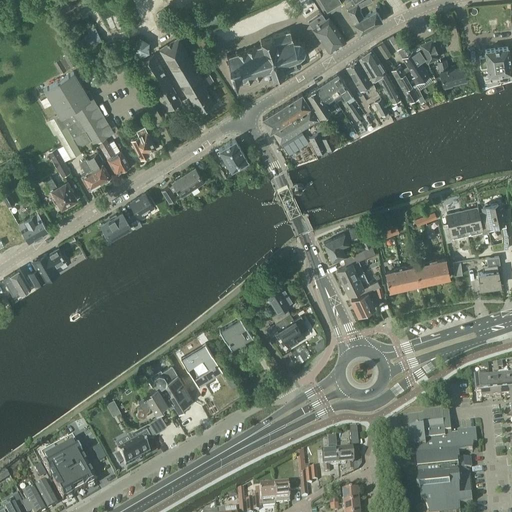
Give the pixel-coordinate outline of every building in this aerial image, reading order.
[(317,0),(323,9),(326,7),(327,8),(340,0),(344,0),(345,2),(348,0),(317,0)] [(354,6),(348,9),(354,22),(353,22),(357,29),(359,33),(382,19),(376,9),(363,16),(358,7),(372,0),(371,0),(363,0),(356,4),(353,6),(354,6)] [(157,13),(161,21),(172,15),(168,8),(157,13)] [(213,9),(193,17),(199,32),(219,23),(213,9)] [(180,15),(183,21),(191,17),(188,11),(180,15)] [(322,13),(321,13),(309,22),(312,28),(326,48),(328,51),(329,51),(329,52),(346,41),(329,16),(326,18),(322,13)] [(165,21),(170,29),(183,23),(178,14),(165,21)] [(93,23),(72,33),(83,54),(103,43),(93,23)] [(300,56),(299,54),(302,52),(304,53),(305,52),(302,51),(303,48),(306,48),(306,46),(304,46),(302,42),(304,42),(303,40),(301,41),(298,39),(298,37),(297,37),(297,39),(293,39),(292,36),(290,28),(273,33),(274,36),(261,40),(262,44),(227,55),(236,84),(237,84),(236,81),(244,79),(244,81),(246,81),(245,79),(253,76),(253,78),(255,78),(254,76),(261,73),(262,76),(263,76),(266,77),(270,76),(272,74),(296,66),(298,65),(300,62),(298,57),(300,56)] [(202,78),(177,36),(158,48),(186,96),(188,95),(197,110),(213,101),(204,85),(212,80),(208,74),(202,78)] [(431,37),(419,42),(420,45),(421,46),(425,57),(427,61),(438,56),(435,49),(437,48),(434,41),(433,42),(431,37)] [(383,42),(377,46),(384,56),(385,58),(391,54),(383,42)] [(376,44),(371,47),(381,63),(386,60),(385,58),(384,56),(377,46),(376,44)] [(404,44),(398,48),(408,64),(405,66),(416,83),(426,76),(428,75),(419,61),(425,57),(421,46),(413,51),(412,50),(409,52),(404,44)] [(486,54),(479,55),(481,66),(487,65),(488,73),(510,70),(507,47),(507,46),(485,49),(486,54)] [(357,57),(371,79),(378,75),(392,101),(399,97),(381,63),(371,47),(357,57)] [(55,62),(61,72),(70,66),(71,66),(77,63),(70,51),(64,55),(64,56),(55,62)] [(139,62),(157,93),(156,94),(165,110),(180,102),(171,86),(172,86),(153,53),(139,62)] [(377,92),(371,79),(357,57),(346,65),(360,89),(366,85),(372,95),(377,92)] [(439,64),(437,64),(438,68),(440,68),(444,86),(451,84),(450,81),(464,77),(461,65),(455,66),(454,64),(451,65),(451,67),(447,68),(445,59),(438,61),(439,64)] [(399,63),(391,68),(395,75),(409,101),(413,98),(418,96),(414,90),(419,87),(416,83),(405,66),(402,68),(399,63)] [(134,67),(137,73),(143,70),(139,64),(134,67)] [(73,137),(79,134),(72,123),(74,122),(64,105),(87,92),(74,70),(44,88),(59,113),(49,119),(57,132),(67,126),(73,137)] [(337,71),(331,75),(345,97),(346,97),(349,102),(351,101),(355,99),(351,94),(337,71)] [(331,75),(323,80),(336,100),(341,97),(342,99),(345,97),(331,75)] [(323,80),(316,85),(330,109),(333,113),(336,111),(336,110),(341,107),(336,100),(323,80)] [(316,85),(303,94),(312,108),(314,106),(320,115),(330,109),(316,85)] [(86,130),(91,139),(93,143),(97,140),(107,156),(106,157),(115,172),(121,169),(124,169),(126,168),(127,165),(128,165),(119,149),(114,140),(109,142),(105,136),(112,132),(92,98),(91,99),(87,92),(64,105),(74,122),(72,123),(79,134),(86,130)] [(301,92),(262,116),(271,129),(273,128),(280,138),(316,115),(312,108),(303,94),(301,92)] [(41,100),(45,107),(52,103),(48,95),(41,100)] [(345,97),(342,99),(346,106),(347,106),(357,120),(359,118),(362,117),(351,101),(349,102),(346,97),(345,97)] [(374,100),(382,114),(388,110),(381,97),(374,100)] [(315,126),(318,132),(319,134),(325,130),(322,123),(315,126)] [(131,137),(140,156),(144,157),(147,155),(147,153),(149,152),(148,150),(154,147),(146,129),(145,130),(142,125),(136,128),(138,134),(131,137)] [(81,151),(76,142),(73,137),(67,126),(57,132),(71,157),(81,151)] [(302,129),(281,142),(288,154),(309,141),(302,129)] [(83,144),(91,139),(86,130),(79,134),(73,137),(76,142),(83,144)] [(328,136),(325,130),(319,134),(326,149),(327,148),(328,150),(335,146),(330,135),(328,136)] [(319,134),(318,132),(309,136),(317,153),(326,149),(319,134)] [(234,138),(219,147),(219,148),(231,168),(239,164),(242,169),(244,170),(250,166),(250,164),(234,138)] [(69,172),(55,148),(47,152),(61,176),(69,172)] [(87,158),(86,159),(100,182),(102,181),(104,181),(108,179),(109,176),(101,162),(103,160),(98,151),(86,158),(87,158)] [(100,182),(86,159),(80,162),(85,172),(81,174),(89,188),(92,188),(95,187),(96,184),(100,182)] [(176,197),(171,190),(176,187),(180,192),(183,190),(184,193),(190,189),(189,187),(202,178),(194,165),(171,179),(173,183),(168,186),(167,184),(161,188),(169,201),(176,197)] [(53,194),(51,195),(55,202),(57,200),(60,205),(68,201),(71,201),(72,200),(73,198),(74,198),(69,188),(71,187),(66,180),(57,186),(52,177),(45,181),(53,194)] [(129,201),(141,219),(144,216),(142,212),(153,205),(144,191),(129,201)] [(3,196),(9,207),(15,203),(9,193),(3,196)] [(482,206),(484,213),(487,228),(488,227),(499,225),(502,236),(508,234),(503,209),(499,210),(498,203),(482,206)] [(477,207),(462,211),(467,232),(481,229),(482,234),(489,232),(488,227),(487,228),(484,213),(479,214),(477,207)] [(467,232),(462,211),(447,214),(450,226),(444,227),(447,242),(453,240),(452,236),(467,232)] [(110,219),(102,224),(106,231),(110,238),(131,226),(134,224),(136,228),(141,225),(142,224),(135,212),(124,218),(121,212),(116,215),(116,213),(109,217),(110,219)] [(434,212),(425,215),(427,221),(437,217),(434,212)] [(19,223),(29,241),(29,242),(30,241),(48,231),(48,230),(39,214),(37,213),(19,223)] [(427,221),(425,215),(415,219),(417,225),(427,221)] [(352,235),(358,233),(366,231),(364,224),(350,228),(352,235)] [(397,226),(387,230),(389,236),(399,232),(397,226)] [(389,236),(387,230),(377,233),(379,239),(389,236)] [(323,242),(326,249),(336,245),(337,247),(341,245),(341,246),(349,242),(344,233),(340,235),(323,242)] [(336,245),(326,249),(331,260),(345,254),(341,246),(341,245),(337,247),(336,245)] [(336,269),(342,281),(357,273),(355,268),(361,265),(358,259),(365,256),(366,258),(376,253),(372,245),(371,246),(365,248),(364,249),(343,259),(346,264),(336,269)] [(37,268),(29,272),(36,284),(44,279),(44,280),(55,274),(58,272),(59,272),(58,271),(55,266),(55,265),(65,259),(63,255),(61,252),(59,248),(49,253),(48,254),(47,252),(42,255),(38,257),(33,260),(37,268)] [(483,271),(477,272),(478,279),(479,279),(480,287),(500,284),(497,263),(500,263),(499,255),(486,257),(487,265),(482,265),(483,271)] [(430,261),(415,265),(419,283),(434,280),(449,276),(445,258),(430,261)] [(452,262),(454,275),(462,274),(460,261),(452,262)] [(415,265),(400,268),(385,271),(389,290),(404,286),(419,283),(415,265)] [(20,268),(4,278),(13,294),(19,291),(20,293),(31,287),(20,268)] [(367,291),(376,287),(379,285),(377,279),(369,282),(364,271),(358,274),(357,273),(342,281),(348,293),(357,288),(360,294),(367,291)] [(271,314),(275,321),(290,312),(286,306),(295,301),(284,283),(267,293),(277,310),(271,314)] [(367,291),(360,294),(351,299),(358,314),(374,306),(367,291)] [(290,312),(275,321),(279,328),(278,329),(288,346),(305,336),(303,331),(309,328),(301,315),(294,319),(290,312)] [(240,316),(219,329),(232,349),(240,344),(242,347),(247,344),(246,341),(252,337),(240,316)] [(223,371),(205,342),(180,356),(198,386),(223,371)] [(150,375),(157,385),(168,403),(167,403),(170,407),(175,405),(178,411),(185,407),(184,405),(193,399),(171,364),(162,370),(160,368),(150,375)] [(501,397),(510,395),(507,376),(507,372),(498,373),(498,377),(501,397)] [(481,399),(491,398),(489,378),(485,378),(484,373),(474,375),(476,390),(480,390),(481,399)] [(231,375),(226,378),(229,383),(234,380),(231,375)] [(491,398),(501,397),(498,377),(489,378),(491,398)] [(157,385),(149,389),(150,391),(145,395),(145,394),(139,398),(143,406),(143,408),(140,407),(138,409),(137,412),(137,414),(138,416),(144,417),(146,416),(147,411),(149,410),(150,405),(151,404),(156,413),(164,408),(163,406),(167,403),(168,403),(157,385)] [(114,399),(109,402),(112,407),(117,404),(114,399)] [(409,432),(409,436),(451,432),(449,411),(442,412),(442,411),(441,410),(440,410),(439,410),(425,411),(423,415),(407,417),(406,417),(405,417),(404,418),(404,419),(403,420),(404,430),(409,432)] [(149,422),(155,432),(165,426),(159,415),(149,422)] [(348,426),(348,429),(350,447),(357,446),(356,428),(355,426),(348,426)] [(119,454),(114,457),(119,465),(123,462),(125,466),(134,461),(140,458),(149,453),(144,443),(153,439),(147,427),(128,437),(131,443),(118,450),(117,451),(119,454)] [(476,430),(457,432),(458,434),(451,435),(451,432),(409,436),(412,441),(410,442),(411,447),(406,447),(407,455),(416,456),(421,503),(424,503),(427,511),(459,511),(459,505),(472,502),(468,469),(471,469),(469,459),(460,460),(459,459),(458,453),(468,451),(472,451),(474,443),(477,442),(476,430)] [(71,439),(40,456),(43,463),(42,463),(41,463),(48,476),(49,478),(51,477),(53,481),(52,482),(53,484),(55,489),(62,501),(63,501),(63,500),(83,490),(96,483),(95,482),(95,483),(82,458),(75,445),(71,439)] [(99,446),(92,450),(99,462),(106,458),(99,446)] [(351,450),(336,451),(337,465),(345,465),(346,471),(352,470),(352,464),(351,450)] [(337,465),(336,451),(320,453),(321,467),(322,467),(322,473),(328,472),(328,466),(337,465)] [(34,468),(37,473),(42,470),(39,465),(34,468)] [(303,471),(304,474),(305,474),(306,484),(311,484),(311,481),(316,481),(315,468),(309,468),(309,471),(303,471)] [(5,470),(0,473),(0,482),(9,477),(5,470)] [(287,485),(273,486),(274,504),(288,503),(288,500),(289,499),(288,491),(296,491),(301,490),(300,487),(306,487),(306,484),(305,474),(304,474),(298,474),(299,480),(296,481),(294,481),(294,484),(287,485)] [(36,487),(34,488),(46,509),(57,503),(46,481),(44,482),(42,481),(36,485),(36,487)] [(273,486),(259,487),(260,502),(262,502),(262,505),(263,507),(274,506),(274,504),(273,486)] [(251,497),(251,500),(251,503),(258,502),(260,502),(259,487),(254,488),(255,497),(251,497)] [(40,511),(46,509),(34,488),(33,488),(30,488),(24,491),(24,493),(23,494),(26,500),(21,503),(25,511),(28,511),(32,510),(32,511),(40,511)] [(341,492),(343,505),(358,503),(357,490),(341,492)] [(3,505),(2,506),(5,511),(17,511),(17,510),(23,507),(16,494),(10,498),(6,500),(7,503),(3,505)] [(251,503),(251,500),(245,501),(245,503),(238,504),(239,511),(252,511),(258,511),(258,502),(251,503)] [(343,505),(343,511),(358,511),(358,503),(343,505)]
